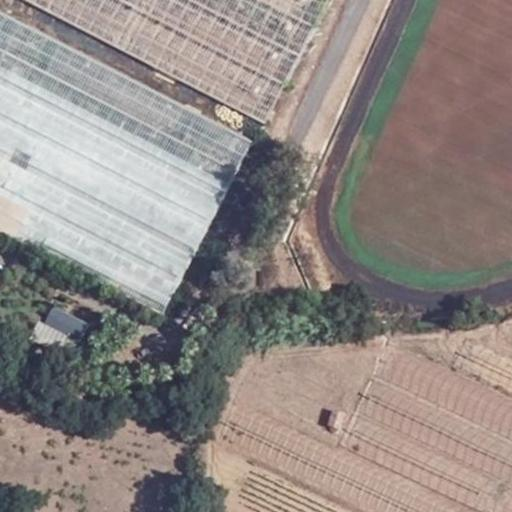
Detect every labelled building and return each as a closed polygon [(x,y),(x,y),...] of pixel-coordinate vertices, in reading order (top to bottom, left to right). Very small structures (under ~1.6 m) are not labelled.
[(25,0),(265,124),(328,0),(25,0)] [(251,142),(0,13),(0,231),(163,315),(251,142)] [(41,332),(76,350),(89,324),(54,307),(41,332)] [(511,511),(511,361),(473,346),(463,371),(395,344),(351,453),(235,408),(219,448),(380,511),(511,511)] [(344,414),(333,410),(328,424),(338,429),(344,414)] [(352,511),(226,452),(206,491),(250,511),(352,511)]
